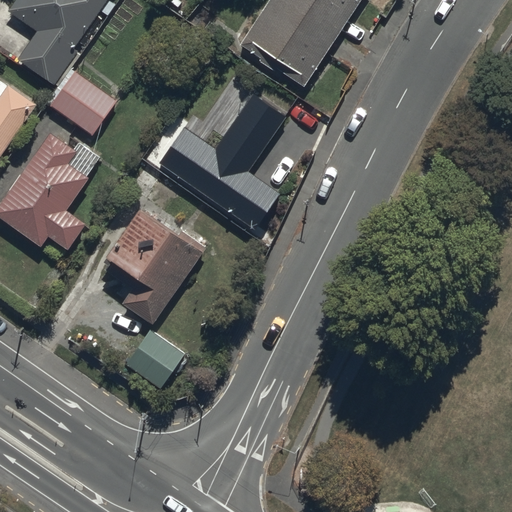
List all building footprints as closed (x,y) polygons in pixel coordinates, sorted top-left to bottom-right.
[(22,65),(54,88),(116,0),(24,0),(13,17),(42,37),(22,65)] [(275,0),(242,52),(308,94),(368,0),(275,0)] [(80,75),(55,110),(97,140),(122,105),(80,75)] [(0,166),(39,112),(11,92),(0,107),(0,166)] [(184,128),(160,163),(255,229),(279,194),(247,172),(287,116),(254,93),(215,149),(184,128)] [(0,223),(47,254),(54,244),(72,256),(89,232),(70,219),(103,169),(54,137),(0,220),(0,223)] [(127,312),(156,331),(208,251),(179,232),(141,208),(100,271),(138,295),(127,312)] [(185,358),(151,334),(129,365),(163,389),(185,358)]
